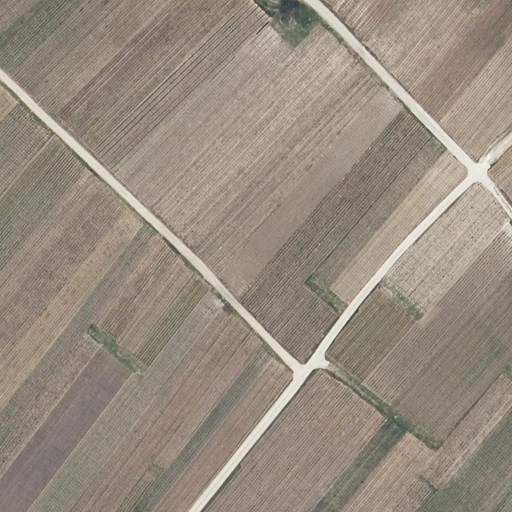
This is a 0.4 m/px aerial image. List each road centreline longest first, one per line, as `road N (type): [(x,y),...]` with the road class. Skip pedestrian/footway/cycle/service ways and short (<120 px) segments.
road 1 (unclassified): [(0,68),(309,373)]
road 2 (unclassified): [(309,373),(374,281),(480,170),(412,101)]
road 3 (unclassified): [(200,511),(309,373)]
road 4 (track): [(412,101),(318,0)]
